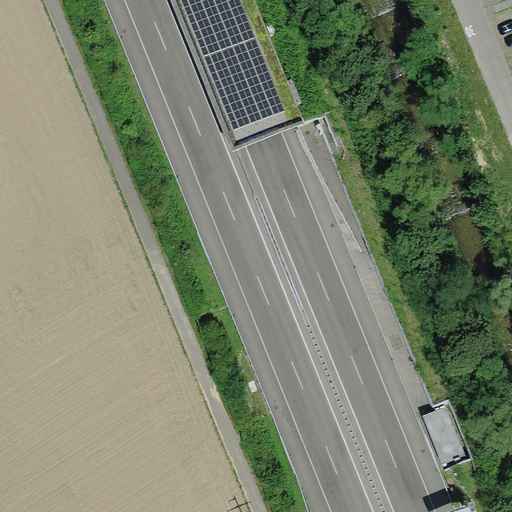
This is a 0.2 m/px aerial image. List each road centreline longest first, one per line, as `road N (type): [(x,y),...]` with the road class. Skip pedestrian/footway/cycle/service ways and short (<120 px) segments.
road 1 (motorway): [(143,0),(351,511)]
road 2 (motorway): [(413,511),(206,0)]
road 3 (track): [(255,511),(51,0)]
road 4 (residential): [(462,0),(511,124)]
